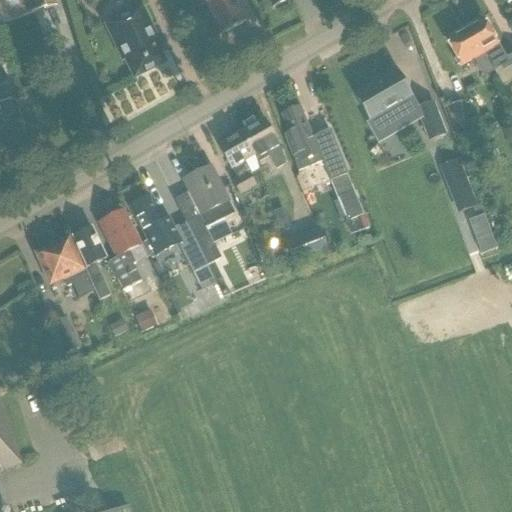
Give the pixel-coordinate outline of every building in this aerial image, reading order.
[(3,0),(10,21),(58,5),(56,0),(3,0)] [(206,5),(222,35),(246,22),(234,0),(197,0),(202,7),(206,5)] [(268,0),(272,8),(289,0),(268,0)] [(125,61),(134,79),(165,64),(157,46),(160,44),(141,7),(122,16),(122,18),(105,26),(123,62),(125,61)] [(467,28),(492,72),(500,68),(502,73),(511,68),(511,70),(511,55),(505,60),(496,44),(498,43),(494,36),(493,37),(482,19),(467,28)] [(474,60),(484,77),(492,72),(467,28),(445,41),(455,58),(453,60),(457,66),(459,65),(460,67),(474,60)] [(381,82),(356,96),(370,122),(366,125),(375,141),(408,122),(410,125),(420,120),(416,110),(417,110),(411,99),(394,70),(379,79),(381,82)] [(13,123),(19,121),(13,104),(25,100),(23,94),(2,101),(3,106),(0,107),(0,151),(21,145),(13,123)] [(417,110),(416,110),(420,120),(428,142),(445,135),(433,104),(417,110)] [(300,108),(281,116),(289,134),(284,136),(295,165),(298,173),(311,168),(323,163),(331,183),(348,177),(330,131),(318,135),(319,136),(312,139),(300,108)] [(254,157),(255,156),(257,160),(268,153),(273,163),(272,164),(276,169),(283,165),(278,150),(275,145),(276,144),(264,122),(242,134),(254,157)] [(231,170),(231,169),(237,180),(232,183),(239,196),(255,187),(249,176),(251,175),(244,162),(254,157),(242,134),(219,147),(231,170)] [(460,160),(443,166),(461,214),(478,208),(460,160)] [(186,224),(207,267),(220,260),(209,238),(209,239),(204,230),(233,216),(227,203),(228,203),(210,168),(184,181),(201,216),(186,224)] [(348,177),(331,183),(346,222),(363,216),(348,177)] [(170,246),(177,243),(192,274),(207,267),(186,224),(171,231),(166,221),(162,223),(149,199),(130,208),(147,242),(143,244),(152,261),(173,250),(170,246)] [(122,292),(141,282),(132,266),(135,264),(129,253),(141,246),(123,211),(98,225),(116,259),(108,264),(122,292)] [(87,268),(85,271),(99,302),(110,297),(95,264),(105,260),(91,229),(72,238),(87,268)] [(293,265),(327,252),(319,230),(285,242),(293,265)] [(78,299),(93,293),(83,271),(68,239),(47,249),(45,247),(39,250),(39,252),(35,254),(50,286),(69,278),(78,299)] [(260,241),(253,244),(256,251),(263,248),(260,241)] [(151,311),(132,319),(139,335),(158,327),(151,311)] [(79,350),(66,319),(53,325),(66,356),(79,350)] [(0,471),(20,465),(0,405),(0,471)]
